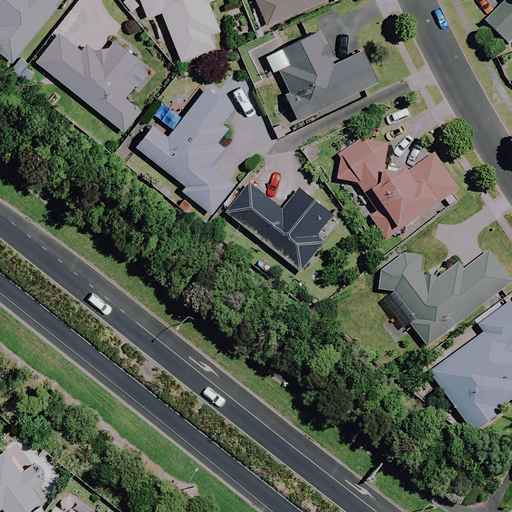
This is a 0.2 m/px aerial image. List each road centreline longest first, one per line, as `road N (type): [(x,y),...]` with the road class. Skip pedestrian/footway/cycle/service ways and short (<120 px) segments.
road 1 (primary): [(0,223),(361,511)]
road 2 (primary): [(291,511),(0,281)]
road 3 (residential): [(417,0),(511,174)]
